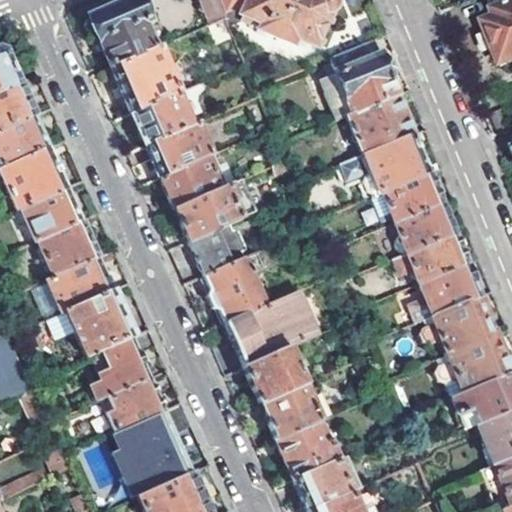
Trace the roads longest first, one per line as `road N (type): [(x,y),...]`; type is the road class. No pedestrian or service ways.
road 1 (residential): [(32,0),(257,511)]
road 2 (residential): [(511,271),(402,0)]
